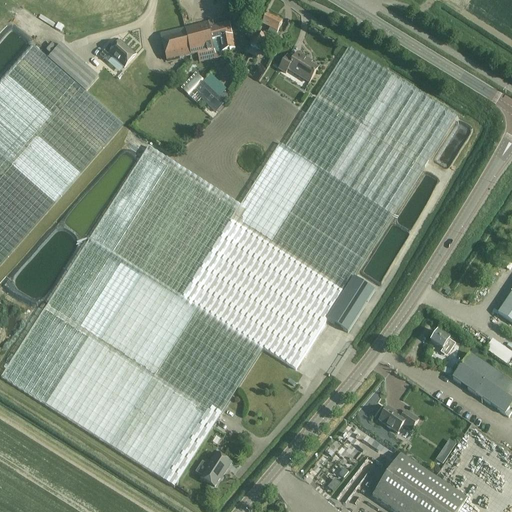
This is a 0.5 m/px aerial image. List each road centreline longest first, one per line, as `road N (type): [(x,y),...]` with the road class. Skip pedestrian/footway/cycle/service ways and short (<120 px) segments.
road 1 (secondary): [(239,511),(377,350),(511,140)]
road 2 (tertiary): [(511,108),(364,16)]
